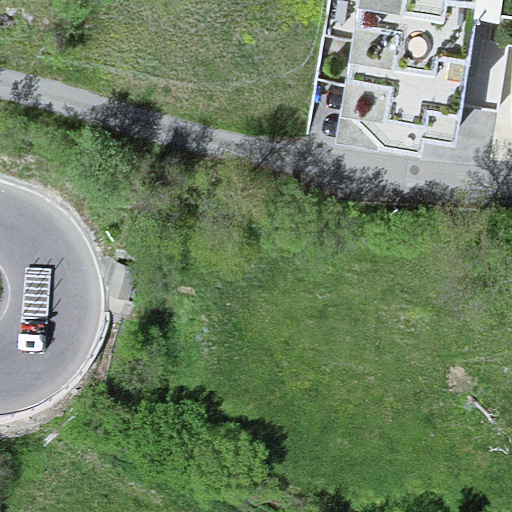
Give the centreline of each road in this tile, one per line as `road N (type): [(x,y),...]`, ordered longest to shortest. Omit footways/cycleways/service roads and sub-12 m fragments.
road 1 (residential): [(0,81),(339,178),(511,183)]
road 2 (tertiary): [(0,223),(49,257),(60,293),(36,349),(0,371)]
